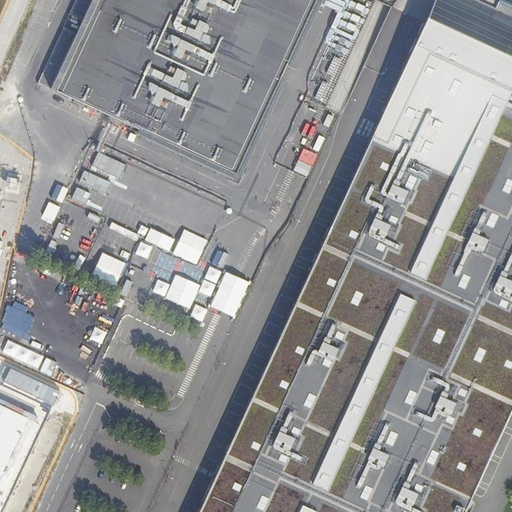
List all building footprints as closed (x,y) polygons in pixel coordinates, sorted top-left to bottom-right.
[(96,0),(95,3),(87,0),(75,0),(68,17),(85,25),(79,37),(62,30),(36,85),(234,177),(315,0),(96,0)] [(451,0),(429,0),(422,18),(485,48),(478,64),(510,78),(511,72),(511,6),(499,1),(491,18),(451,0)] [(459,511),(474,480),(511,398),(511,87),(506,85),(510,78),(478,64),(485,48),(422,18),(191,511),(459,511)] [(208,240),(184,230),(173,254),(196,265),(208,240)] [(0,476),(28,418),(0,405),(0,476)]
